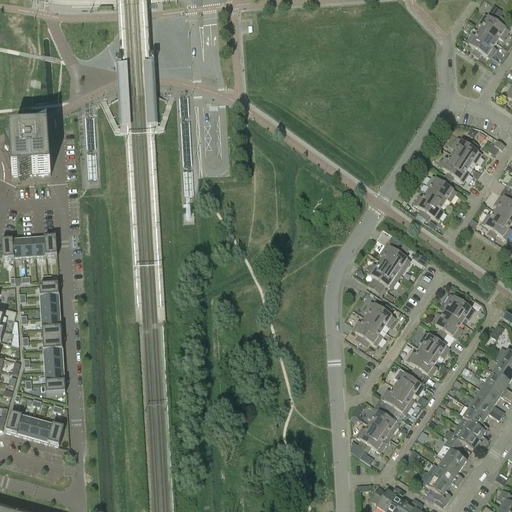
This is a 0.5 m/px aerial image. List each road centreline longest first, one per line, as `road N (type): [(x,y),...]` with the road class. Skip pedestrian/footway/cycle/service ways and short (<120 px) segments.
road 1 (residential): [(341,479),(385,478),(488,317),(486,306),(456,286),(434,286),(362,398),(336,401)]
road 2 (residential): [(336,401),(333,279),(445,101)]
road 3 (residential): [(79,471),(61,203)]
